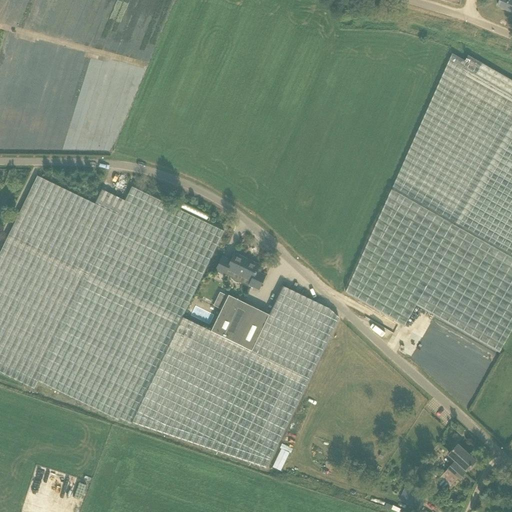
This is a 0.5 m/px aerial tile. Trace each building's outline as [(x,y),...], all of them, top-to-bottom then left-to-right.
[(511,0),(499,0),(498,6),(511,11),(511,0)] [(347,292),(405,326),(417,305),(501,353),(511,333),(511,80),(469,55),(465,61),(453,54),(347,292)] [(282,286),(268,315),(251,351),(211,331),(211,330),(182,316),(224,231),(131,186),(124,201),(101,190),(94,204),(37,176),(0,251),(0,372),(34,389),(37,382),(128,421),(263,465),(316,362),(339,318),(329,308),(282,286)] [(230,261),(221,257),(215,270),(231,278),(232,280),(234,282),(237,283),(240,283),(241,282),(258,290),(265,275),(255,270),(258,264),(234,252),(230,261)] [(268,315),(228,295),(226,299),(220,296),(215,307),(221,311),(211,330),(211,331),(251,351),(268,315)] [(448,469),(441,478),(451,486),(458,478),(459,478),(475,460),(458,444),(449,454),(456,460),(448,469)] [(283,465),(275,461),(272,467),(279,470),(280,471),(283,465)] [(409,511),(419,511),(427,495),(419,492),(417,495),(414,494),(407,511),(409,511)] [(394,505),(387,502),(385,507),(385,508),(391,511),(392,510),(394,505)]
